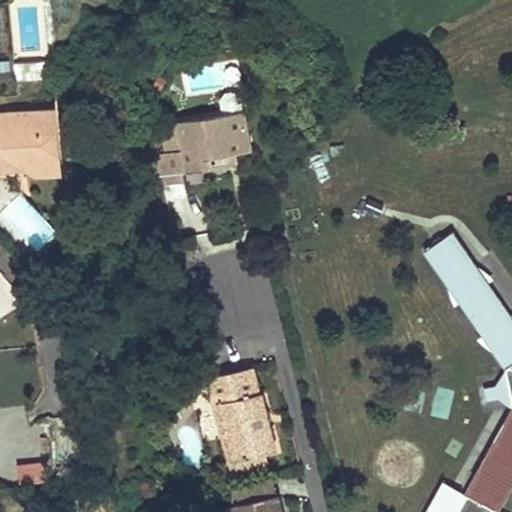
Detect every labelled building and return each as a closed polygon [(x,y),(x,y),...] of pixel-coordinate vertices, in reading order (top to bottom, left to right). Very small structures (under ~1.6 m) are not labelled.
[(54,58),(24,60),(26,78),(56,75),(54,58)] [(215,100),(217,114),(242,109),(240,95),(233,90),(219,93),(215,100)] [(0,162),(10,161),(20,166),(26,166),(25,159),(38,157),(45,151),(60,150),(56,105),(11,110),(12,118),(4,122),(0,122),(0,162)] [(181,150),(166,153),(155,155),(161,186),(183,182),(181,172),(204,168),(202,158),(233,152),(250,149),(242,109),(217,114),(176,122),(181,150)] [(11,110),(2,111),(0,112),(0,122),(4,122),(12,118),(11,110)] [(181,150),(176,122),(160,125),(166,153),(181,150)] [(26,166),(62,162),(60,150),(45,151),(38,157),(25,159),(26,166)] [(202,158),(204,168),(235,162),(233,152),(202,158)] [(503,511),(502,506),(511,488),(511,314),(455,231),(423,251),(506,368),(511,397),(511,412),(467,494),(457,511),(503,511)] [(255,391),(249,366),(204,378),(219,437),(225,436),(231,460),(262,453),(273,450),(267,425),(262,426),(259,415),(264,414),(258,391),(255,391)] [(483,388),(486,400),(499,398),(511,407),(511,397),(506,368),(497,386),(483,388)] [(225,436),(219,437),(225,462),(231,460),(225,436)] [(264,462),(262,453),(231,460),(225,462),(228,472),(264,462)] [(45,463),(18,466),(20,486),(47,483),(45,463)] [(281,511),(273,475),(229,486),(233,503),(235,511),(281,511)] [(445,482),(429,511),(457,511),(467,494),(445,482)] [(219,507),(220,511),(235,511),(233,503),(219,507)]
